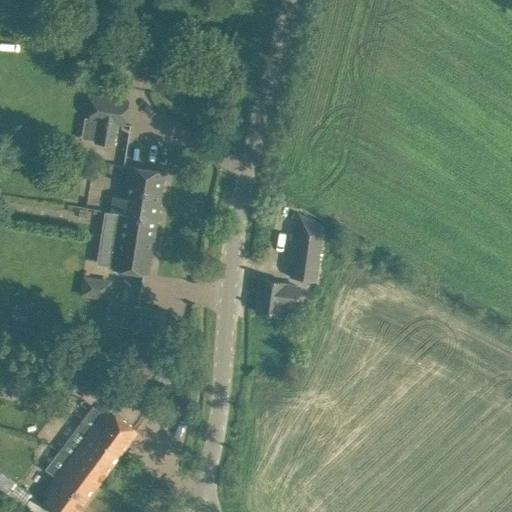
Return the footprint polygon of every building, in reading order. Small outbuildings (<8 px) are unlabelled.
[(113,146),(116,124),(125,125),(129,101),(92,96),(88,119),(98,121),(95,143),(113,146)] [(114,196),(111,212),(157,219),(164,172),(129,166),(124,197),(114,196)] [(111,212),(106,211),(98,263),(113,265),(113,269),(148,275),(157,219),(111,212)] [(299,213),(290,277),(316,280),(323,227),(299,213)] [(256,312),(284,315),(285,304),(301,306),(304,288),(288,286),(288,283),(260,279),(256,312)] [(135,308),(131,328),(131,330),(152,333),(150,346),(129,343),(111,340),(108,355),(159,364),(164,335),(168,311),(135,306),(135,308)] [(104,412),(69,459),(83,470),(81,472),(97,484),(137,430),(107,407),(104,412)] [(55,511),(76,511),(97,484),(81,472),(83,470),(69,459),(44,493),(48,496),(43,503),(55,511)]
